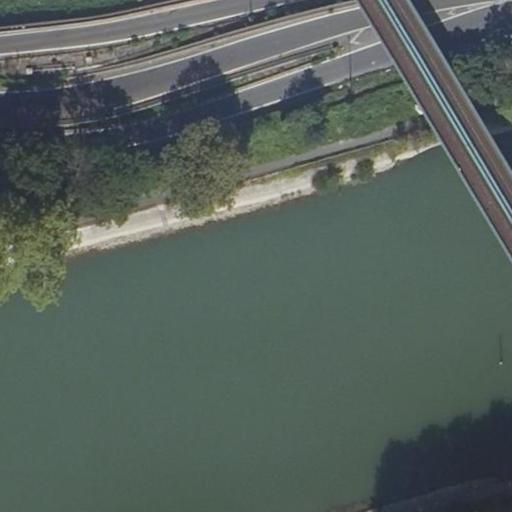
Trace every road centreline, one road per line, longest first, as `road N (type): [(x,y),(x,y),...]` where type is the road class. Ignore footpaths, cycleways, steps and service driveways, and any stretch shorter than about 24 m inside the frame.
road 1 (motorway): [(0,144),(111,138),(190,119),(511,11)]
road 2 (primary): [(0,108),(91,99),(330,27),(496,0)]
road 3 (motorway): [(0,47),(263,0)]
